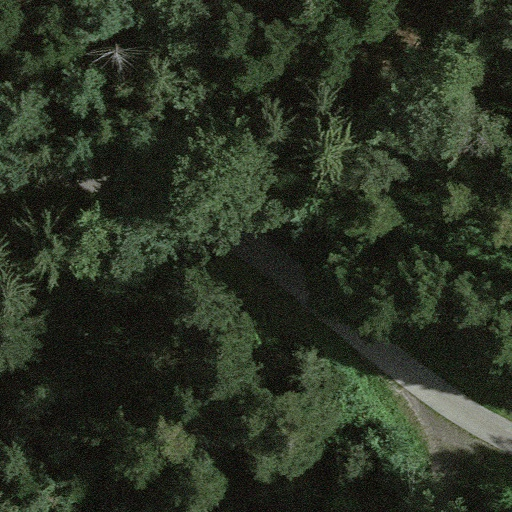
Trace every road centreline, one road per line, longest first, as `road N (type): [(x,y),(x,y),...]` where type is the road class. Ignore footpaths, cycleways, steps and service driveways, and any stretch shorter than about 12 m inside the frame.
road 1 (track): [(452,430),(300,266),(161,0)]
road 2 (track): [(0,177),(94,169),(168,189),(300,266)]
